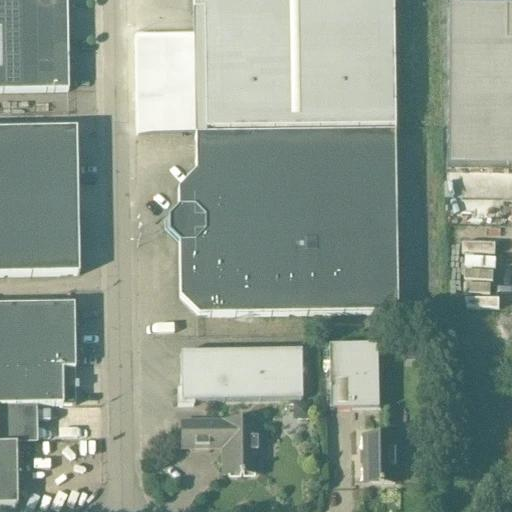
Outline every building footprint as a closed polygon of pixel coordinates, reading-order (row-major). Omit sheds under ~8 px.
[(0,0),(0,95),(67,94),(65,0),(0,0)] [(204,118),(394,116),(392,0),(192,0),(193,15),(203,15),(204,118)] [(511,10),(448,10),(447,170),(511,170),(511,10)] [(394,116),(204,118),(204,139),(194,139),(195,175),(177,193),(177,211),(167,221),(167,236),(178,247),(179,301),(197,319),(395,316),(394,116)] [(0,279),(77,278),(75,133),(0,133),(0,279)] [(0,508),(16,508),(15,427),(15,409),(75,408),(73,307),(0,308),(0,508)] [(416,340),(377,340),(378,360),(417,359),(416,340)] [(377,412),(375,348),(327,349),(328,413),(377,412)] [(176,392),(176,408),(193,408),(193,405),(301,403),(300,354),(179,356),(180,392),(176,392)] [(308,406),(292,406),(292,414),(301,422),(309,422),(308,406)] [(221,451),(221,477),(259,476),(258,423),(180,424),(180,452),(221,451)] [(362,486),(394,486),(393,438),(361,438),(362,486)]
